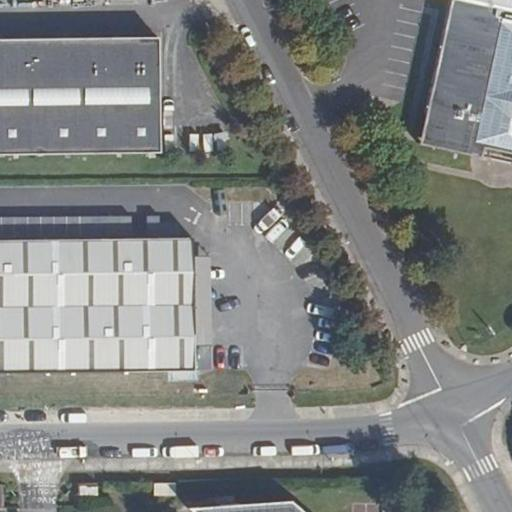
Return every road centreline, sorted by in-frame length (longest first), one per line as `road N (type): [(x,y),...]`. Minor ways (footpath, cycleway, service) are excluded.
road 1 (residential): [(243,0),(451,410)]
road 2 (residential): [(0,444),(349,436),(451,410)]
road 3 (unknown): [(302,116),(365,75),(377,25),(372,0)]
